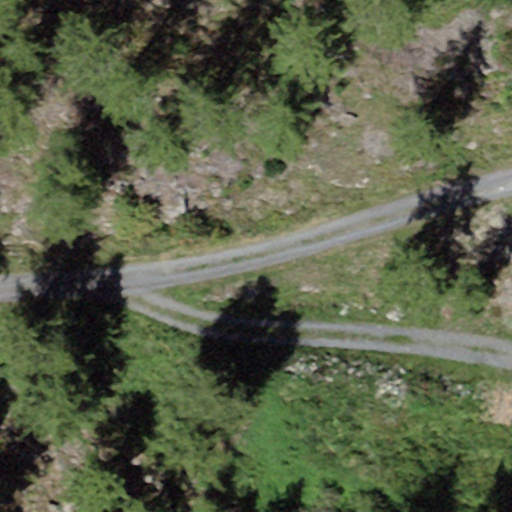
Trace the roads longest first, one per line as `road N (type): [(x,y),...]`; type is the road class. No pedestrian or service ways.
road 1 (track): [(0,285),(101,281),(230,262),(511,178)]
road 2 (track): [(101,281),(206,325),(375,334),(511,357)]
